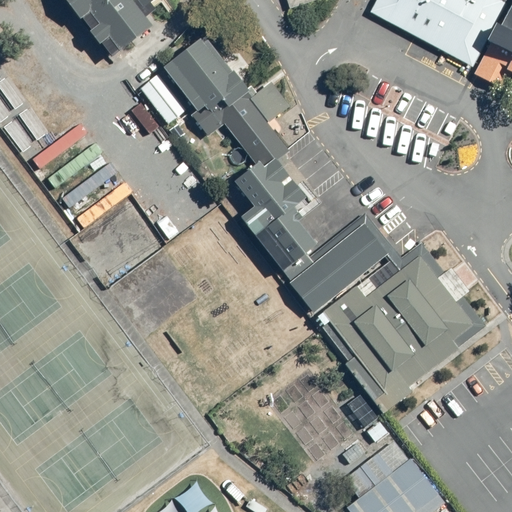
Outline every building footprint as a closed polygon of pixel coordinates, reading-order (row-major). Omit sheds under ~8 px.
[(60,0),(110,66),(157,31),(150,22),(180,0),(60,0)] [(284,0),(288,11),(322,0),(284,0)] [(376,0),(369,15),(471,70),(506,6),(494,0),(376,0)] [(511,3),(478,70),(511,86),(511,3)] [(213,17),(145,70),(185,120),(205,104),(225,130),(246,114),(265,137),(291,116),(213,17)] [(160,126),(141,102),(129,112),(148,136),(160,126)] [(279,167),(254,136),(237,150),(261,181),(279,167)] [(307,286),(411,207),(386,174),(282,253),(307,286)] [(297,227),(261,181),(240,197),(276,244),(297,227)] [(484,309),(418,222),(327,290),(394,378),(484,309)] [(359,394),(345,405),(364,427),(378,417),(359,394)] [(379,420),(365,431),(375,442),(388,433),(379,420)] [(347,510),(348,511),(431,511),(443,503),(410,458),(408,460),(392,441),(348,477),(361,493),(345,506),(347,510)] [(363,453),(357,444),(342,454),(348,464),(363,453)]
